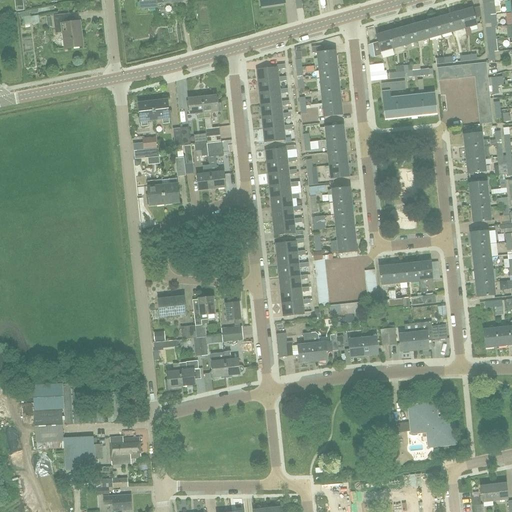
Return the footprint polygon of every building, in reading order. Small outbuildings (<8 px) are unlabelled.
[(157,3),(182,1),(181,0),(139,0),(140,9),(158,7),(157,3)] [(498,11),(510,9),(509,2),(503,3),(504,6),(497,7),(498,11)] [(484,16),(496,15),(496,14),(495,6),(483,8),(484,16)] [(465,29),(477,25),(472,8),(460,12),(465,29)] [(465,29),(460,12),(448,15),(453,32),(465,29)] [(65,49),(82,46),(80,30),(81,29),(80,21),(70,23),(69,14),(54,16),(56,33),(63,32),(65,49)] [(453,32),(448,15),(436,19),(441,36),(453,32)] [(496,15),(484,16),(485,29),(496,28),(496,27),(497,27),(496,15)] [(23,25),(39,23),(38,16),(22,18),(23,25)] [(424,22),(429,39),(441,36),(436,19),(424,22)] [(429,39),(424,22),(412,25),(417,42),(429,39)] [(417,42),(412,25),(400,29),(405,46),(417,42)] [(487,41),(497,40),(496,28),(485,29),(487,41)] [(405,46),(400,29),(388,32),(393,49),(405,46)] [(393,49),(388,32),(376,36),(380,53),(393,49)] [(497,40),(487,41),(488,53),(494,53),(494,52),(497,51),(498,50),(497,40)] [(24,45),(25,58),(33,58),(32,44),(24,45)] [(336,51),(331,51),(325,52),(325,46),(312,47),(312,53),(317,53),(319,66),(338,64),(336,51)] [(338,64),(319,66),(320,79),(339,77),(338,64)] [(277,67),(257,69),(258,80),(279,78),(278,70),(286,69),(285,65),(277,66),(277,67)] [(371,81),(387,79),(386,71),(370,72),(371,81)] [(279,78),(258,80),(259,92),(280,90),(279,82),(287,81),(287,79),(286,77),(279,78)] [(339,77),(320,79),(321,91),(340,89),(339,77)] [(395,91),(406,90),(405,81),(395,83),(395,91)] [(392,119),(388,83),(381,84),(382,92),(383,92),(384,101),(383,101),(385,120),(392,119)] [(398,118),(396,100),(390,101),(389,92),(392,91),(392,83),(388,83),(392,119),(398,118)] [(280,90),(259,92),(260,104),(281,102),(280,94),(288,93),(288,91),(288,89),(280,90)] [(340,89),(321,91),(323,104),(342,102),(340,89)] [(203,98),(205,120),(207,142),(221,141),(220,128),(213,129),(211,113),(222,112),(221,104),(217,105),(216,96),(203,98)] [(430,115),(437,114),(435,96),(428,97),(430,115)] [(299,98),(300,106),(300,107),(310,106),(309,97),(305,98),(305,97),(299,98)] [(424,116),(422,97),(415,98),(417,116),(424,116)] [(430,115),(428,97),(422,97),(424,116),(430,115)] [(205,120),(203,98),(189,99),(191,116),(198,115),(199,121),(205,120)] [(417,116),(415,98),(409,99),(411,117),(417,116)] [(405,118),(403,99),(396,100),(398,118),(405,118)] [(411,117),(409,99),(403,99),(405,118),(411,117)] [(163,125),(170,124),(167,100),(153,101),(155,120),(163,119),(163,125)] [(155,120),(153,101),(139,103),(142,127),(149,126),(148,121),(155,120)] [(281,102),(260,104),(262,116),(283,114),(282,106),(290,105),(289,103),(289,101),(281,102)] [(342,102),(323,104),(324,117),(343,115),(342,102)] [(310,106),(300,107),(301,114),(301,115),(311,114),(310,106)] [(502,110),(502,120),(511,120),(511,110),(502,110)] [(283,114),(262,116),(263,128),(284,126),(283,118),(291,117),(290,115),(290,113),(283,114)] [(284,126),(263,128),(265,143),(285,140),(284,131),(292,130),(292,127),(292,125),(284,126)] [(344,126),(333,127),(325,128),(327,141),(345,139),(344,126)] [(184,145),(192,144),(190,127),(182,128),(184,145)] [(184,146),(184,145),(182,128),(173,129),(175,147),(184,146)] [(496,145),(495,140),(490,140),(490,139),(483,140),(482,134),(464,136),(465,149),(483,147),(496,145)] [(157,149),(156,141),(155,137),(143,138),(143,143),(144,150),(157,149)] [(345,139),(327,141),(328,154),(347,152),(345,139)] [(208,157),(223,155),(221,142),(207,144),(208,157)] [(186,164),(193,164),(191,146),(184,146),(186,159),(184,159),(184,164),(186,164)] [(286,149),(265,151),(266,161),(287,159),(286,151),(294,150),(294,146),(286,147),(286,149)] [(485,159),(483,147),(465,149),(466,161),(485,159)] [(157,149),(144,150),(145,159),(159,157),(161,156),(160,148),(158,148),(157,149)] [(347,152),(328,154),(329,166),(348,164),(347,152)] [(507,169),(507,163),(503,164),(503,157),(497,158),(498,168),(498,170),(507,169)] [(186,176),(184,164),(184,159),(184,158),(175,159),(177,177),(186,176)] [(287,159),(266,161),(268,173),(289,171),(288,163),(296,162),(295,160),(295,158),(287,159)] [(485,166),(485,159),(466,161),(468,174),(486,172),(490,171),(489,166),(485,166)] [(325,172),(330,172),(331,180),(349,177),(348,164),(329,166),(329,167),(325,167),(325,172)] [(212,189),(209,165),(203,166),(204,174),(197,175),(199,191),(212,189)] [(212,189),(226,188),(224,172),(217,173),(216,171),(210,171),(210,165),(209,165),(212,189)] [(289,171),(268,173),(269,185),(290,183),(289,175),(297,174),(297,172),(296,170),(289,171)] [(177,179),(162,180),(165,204),(180,202),(178,184),(177,184),(177,179)] [(148,187),(149,200),(147,200),(148,205),(150,204),(150,206),(165,204),(162,180),(148,182),(149,187),(148,187)] [(290,183),(269,185),(270,198),(291,195),(290,188),(298,187),(298,184),(298,182),(290,183)] [(470,198),(489,195),(487,182),(469,185),(470,198)] [(326,192),(325,185),(311,187),(312,194),(326,192)] [(350,188),(334,189),(328,190),(328,196),(333,195),(334,203),(352,201),(350,188)] [(291,195),(270,198),(272,209),(292,207),(292,200),(300,199),(299,196),(299,194),(291,195)] [(489,195),(470,198),(472,210),(490,208),(489,195)] [(334,203),(335,215),(335,216),(353,214),(352,201),(334,203)] [(292,207),(272,209),(273,222),(294,219),(293,212),(301,211),(301,209),(301,206),(292,207)] [(490,208),(472,210),(473,223),(492,221),(490,208)] [(330,221),(336,221),(336,228),(354,226),(353,214),(335,216),(335,215),(330,216),(330,221)] [(323,216),(318,217),(312,217),(313,226),(313,230),(325,229),(323,216)] [(294,219),(273,222),(275,237),(295,234),(295,236),(304,235),(303,231),(295,232),(294,224),(302,223),(302,221),(302,218),(294,219)] [(354,226),(336,228),(338,241),(356,239),(354,226)] [(470,234),(472,247),(490,245),(489,232),(470,234)] [(296,242),(275,244),(276,254),(297,252),(296,244),(304,243),(304,239),(296,239),(296,242)] [(356,239),(338,241),(339,255),(357,252),(356,239)] [(505,243),(494,245),(495,252),(507,250),(505,243)] [(491,257),(490,245),(472,247),(473,260),(491,257)] [(297,252),(276,254),(278,266),(299,264),(298,256),(306,255),(306,253),(305,251),(297,252)] [(493,270),(491,257),(473,260),(475,272),(493,270)] [(426,286),(425,281),(433,280),(431,262),(418,263),(420,282),(420,286),(426,286)] [(299,264),(278,266),(279,279),(300,276),(299,268),(307,267),(309,267),(309,265),(308,263),(307,263),(299,264)] [(407,283),(420,282),(418,263),(405,265),(407,283)] [(407,283),(405,265),(393,266),(395,285),(407,283)] [(394,285),(395,285),(393,266),(380,267),(382,286),(394,285)] [(494,283),(493,270),(475,272),(476,285),(494,283)] [(300,276),(279,279),(281,291),(302,289),(301,281),(309,280),(308,277),(308,275),(300,276)] [(495,289),(494,283),(476,285),(477,298),(496,296),(496,295),(498,295),(498,289),(495,289)] [(302,289),(281,291),(282,303),(303,301),(302,293),(310,292),(310,289),(310,288),(302,289)] [(424,304),(435,303),(435,296),(423,297),(424,304)] [(180,315),(186,314),(184,297),(159,300),(161,317),(166,316),(167,319),(180,318),(180,315)] [(200,310),(194,311),(196,326),(202,326),(202,320),(209,319),(208,315),(216,314),(214,297),(199,299),(200,310)] [(424,304),(423,297),(411,298),(412,306),(424,304)] [(303,301),(282,303),(284,317),(304,315),(303,305),(311,304),(311,302),(311,300),(303,301)] [(481,309),(502,306),(502,300),(481,303),(481,309)] [(221,329),(222,336),(243,334),(242,327),(241,327),(240,319),(242,319),(240,303),(225,305),(227,321),(235,320),(236,328),(221,329)] [(446,316),(445,306),(437,307),(439,316),(446,316)] [(446,325),(438,326),(439,340),(447,339),(446,325)] [(193,339),(197,339),(195,326),(181,327),(182,340),(193,339)] [(396,345),(395,331),(394,326),(387,327),(387,329),(388,345),(396,345)] [(511,345),(509,327),(496,328),(498,347),(511,345)] [(498,347),(496,328),(483,330),(485,348),(498,347)] [(416,351),(430,349),(428,332),(421,333),(421,330),(414,331),(416,351)] [(416,351),(414,331),(406,332),(406,335),(400,335),(402,352),(416,351)] [(311,334),(314,362),(328,360),(327,352),(338,351),(337,337),(336,335),(330,336),(331,342),(320,344),(320,341),(319,341),(318,335),(315,333),(311,334)] [(314,362),(311,334),(304,334),(305,345),(299,346),(301,363),(314,362)] [(365,356),(363,336),(355,337),(356,340),(349,340),(351,358),(365,356)] [(365,356),(378,355),(376,338),(370,338),(369,336),(363,336),(365,356)] [(200,338),(197,339),(193,339),(195,357),(202,356),(200,338)] [(232,360),(231,352),(225,352),(225,358),(227,376),(241,375),(241,373),(243,373),(244,372),(245,370),(244,368),(243,367),(242,366),(240,366),(239,359),(232,360)] [(225,358),(224,358),(224,353),(211,355),(213,371),(211,374),(211,378),(214,381),(219,380),(221,377),(227,376),(225,358)] [(173,364),(174,372),(167,372),(168,381),(165,381),(166,391),(176,390),(176,387),(182,387),(180,363),(173,364)] [(194,369),(187,370),(186,363),(180,363),(182,387),(196,385),(194,369)] [(62,409),(61,402),(64,402),(65,425),(127,422),(126,392),(117,392),(117,385),(101,386),(101,383),(95,383),(95,379),(84,380),(85,384),(63,385),(54,385),(23,387),(24,400),(58,399),(58,402),(33,403),(34,410),(36,443),(36,450),(48,450),(58,449),(58,442),(64,441),(62,409)] [(439,446),(456,444),(454,427),(449,428),(447,417),(437,419),(436,408),(425,410),(425,404),(408,406),(410,423),(415,422),(417,433),(427,432),(428,442),(438,441),(439,446)] [(8,428),(16,468),(25,466),(19,439),(17,426),(8,428)] [(123,438),(123,437),(110,438),(112,465),(132,463),(131,458),(141,457),(140,437),(123,438)] [(113,488),(113,487),(128,486),(128,478),(113,479),(96,479),(96,488),(92,489),(88,489),(84,489),(84,490),(83,490),(83,495),(88,496),(93,496),(93,495),(97,495),(109,494),(108,488),(113,488)] [(494,501),(507,499),(505,483),(492,484),(494,501)] [(494,501),(492,484),(479,486),(481,502),(494,501)] [(401,494),(401,511),(427,511),(420,511),(419,502),(406,503),(406,494),(401,494)] [(114,511),(131,510),(131,496),(104,497),(104,505),(113,504),(114,511)]
